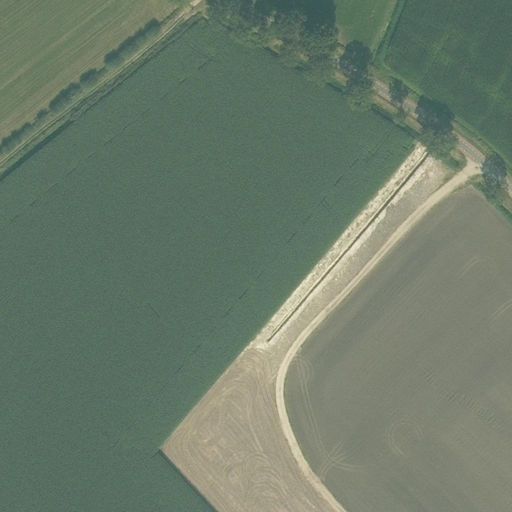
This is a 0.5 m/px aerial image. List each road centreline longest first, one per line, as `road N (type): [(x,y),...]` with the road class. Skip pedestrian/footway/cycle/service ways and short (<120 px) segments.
road 1 (tertiary): [(511,192),(380,89),(217,0)]
road 2 (track): [(197,0),(0,161)]
